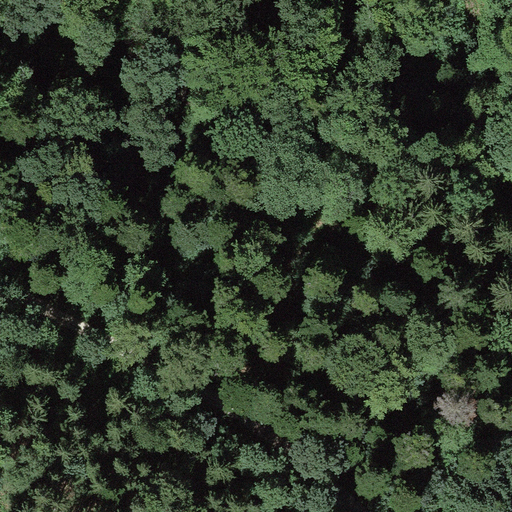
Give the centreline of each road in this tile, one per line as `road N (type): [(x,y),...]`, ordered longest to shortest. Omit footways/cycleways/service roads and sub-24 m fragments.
road 1 (track): [(0,281),(108,269),(291,267),(426,292),(511,344)]
road 2 (track): [(292,454),(0,285)]
road 3 (track): [(457,0),(511,196)]
